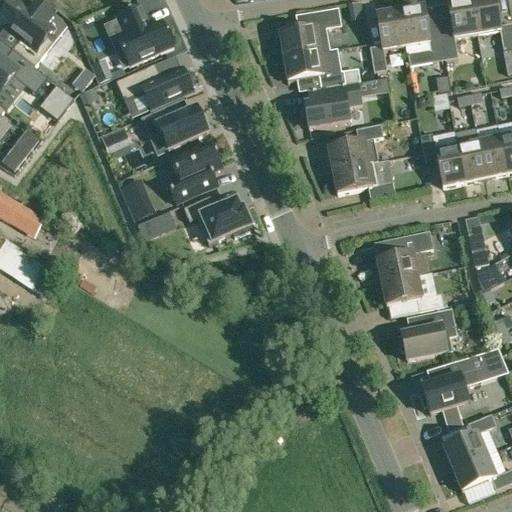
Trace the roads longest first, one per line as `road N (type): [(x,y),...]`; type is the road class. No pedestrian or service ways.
road 1 (residential): [(401,511),(294,258)]
road 2 (residential): [(294,258),(196,23)]
road 3 (residential): [(294,258),(511,207)]
road 4 (residential): [(196,23),(326,0)]
